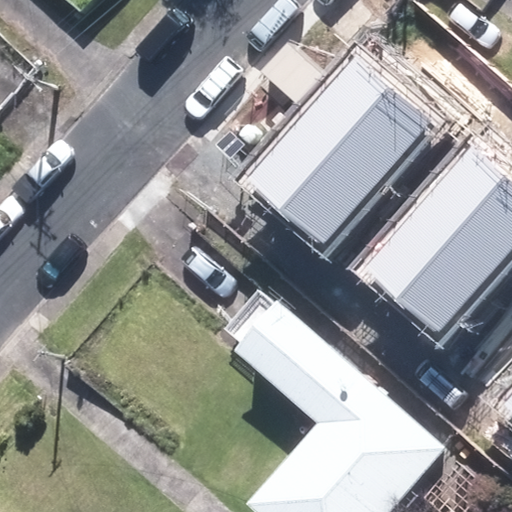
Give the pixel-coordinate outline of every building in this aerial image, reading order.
[(439,122),(357,49),(237,183),(319,256),(439,122)] [(511,260),(511,171),(475,138),(355,272),(437,344),(511,260)] [(397,511),(450,450),(281,305),(236,357),(321,429),(251,510),(254,511),(397,511)] [(511,397),(500,411),(511,421),(511,397)] [(489,511),(501,498),(461,464),(434,495),(453,511),(489,511)]
